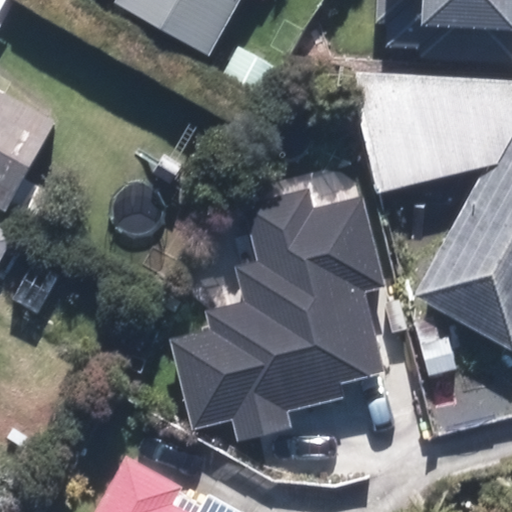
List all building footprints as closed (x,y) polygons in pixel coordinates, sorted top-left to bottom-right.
[(128,0),(215,47),(240,0),(128,0)] [(511,0),(393,0),(391,42),(511,46),(511,0)] [(0,93),(0,198),(6,201),(50,121),(0,93)] [(511,346),(511,121),(416,294),(511,346)] [(174,336),(198,422),(385,370),(362,289),(384,282),(359,195),(313,208),(307,186),(247,204),(262,257),(239,263),(248,297),(209,308),(214,325),(174,336)] [(137,461),(107,511),(190,511),(168,499),(177,484),(137,461)]
